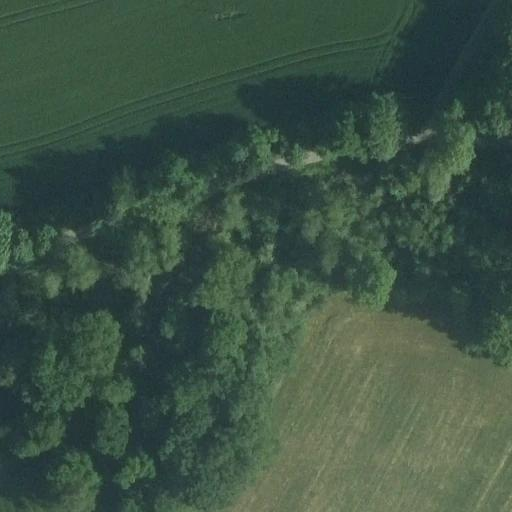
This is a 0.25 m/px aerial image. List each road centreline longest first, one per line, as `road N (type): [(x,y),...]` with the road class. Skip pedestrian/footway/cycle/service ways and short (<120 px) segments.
road 1 (residential): [(511,148),(441,144),(320,155),(0,262)]
road 2 (track): [(428,145),(501,0)]
